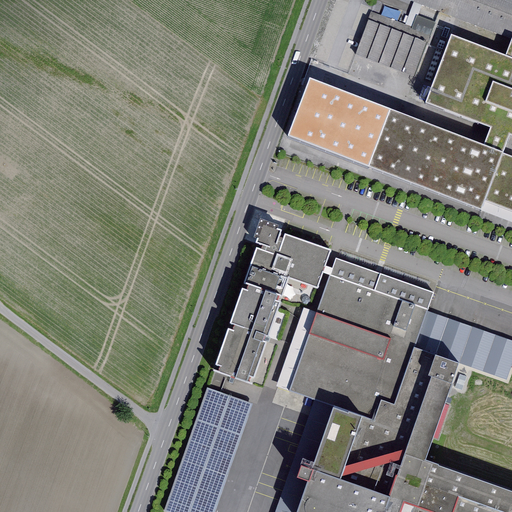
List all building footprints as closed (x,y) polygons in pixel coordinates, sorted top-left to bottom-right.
[(511,0),(419,0),(511,34),(511,0)] [(431,37),(373,17),(360,53),(418,73),(431,37)] [(511,56),(456,35),(432,100),(494,124),(488,139),(315,74),(290,139),(488,214),(492,203),(511,210),(511,56)] [(288,231),(264,223),(257,243),(262,245),(218,374),(257,387),(293,282),(320,292),(333,253),(286,237),(288,231)] [(439,296),(340,261),(296,389),(320,398),(281,510),(287,511),(511,511),(511,495),(430,467),(466,366),(508,380),(511,368),(511,338),(479,328),(433,312),(439,296)] [(219,511),(255,405),(211,390),(169,511),(219,511)]
